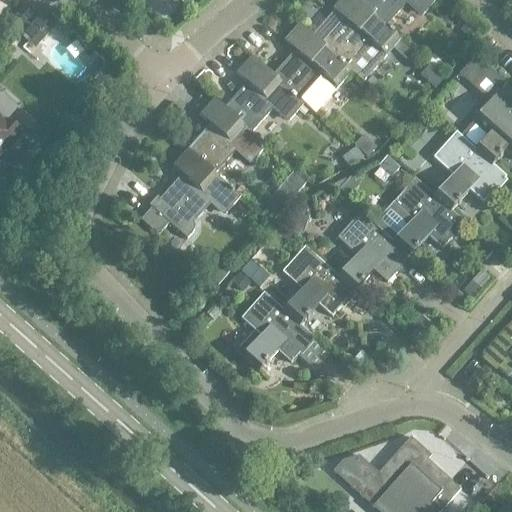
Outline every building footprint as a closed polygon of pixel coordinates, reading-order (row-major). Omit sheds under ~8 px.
[(359,5),(353,0),(343,0),(334,12),(344,21),(322,47),(321,47),(348,71),(348,70),(371,45),(386,59),(394,50),(407,61),(412,54),(400,43),(401,43),(394,37),(396,36),(390,31),(389,32),(386,29),(359,5)] [(363,0),(359,5),(386,29),(409,3),(424,17),(438,0),(363,0)] [(36,51),(57,28),(29,3),(8,27),(36,51)] [(300,27),(285,44),(296,53),(274,79),(273,79),(300,104),(301,103),(324,77),(338,90),(353,74),(348,70),(348,71),(321,47),(322,47),(300,27)] [(274,79),(251,59),(237,76),(248,86),(225,111),(225,112),(252,135),(252,134),(275,109),(290,123),(305,106),(301,103),(300,104),(273,79),(274,79)] [(495,132),(477,153),(476,154),(492,168),(493,166),(511,146),(511,100),(498,88),(475,114),(495,132)] [(225,112),(225,111),(214,101),(200,117),(210,127),(188,152),(215,176),(238,151),(253,164),(268,148),(260,141),(262,140),(258,137),(257,138),(252,134),(252,135),(225,112)] [(0,163),(5,158),(15,167),(18,169),(23,170),(28,167),(30,162),(29,157),(27,156),(32,150),(22,140),(24,137),(8,123),(7,123),(0,116),(0,163)] [(365,135),(349,152),(361,162),(376,146),(365,135)] [(457,135),(434,160),(454,178),(436,199),(435,200),(451,214),(452,213),(470,192),(484,205),(507,179),(493,166),(492,168),(476,154),(477,153),(457,135)] [(215,176),(188,152),(173,169),(184,178),(161,204),(188,228),(211,202),(227,216),(242,200),(234,193),(235,192),(230,187),(229,188),(215,176)] [(391,157),(374,174),(385,185),(402,168),(391,157)] [(260,212),(273,223),(306,186),(292,175),(260,212)] [(416,181),(416,182),(393,207),(413,225),(395,245),(395,246),(410,259),(429,238),(443,251),(465,225),(452,213),(451,214),(435,200),(436,199),(416,181)] [(358,259),(340,279),(339,280),(355,294),(374,273),(388,285),(410,259),(395,246),(395,245),(361,215),(338,241),(358,259)] [(306,249),(305,250),(283,275),(303,292),(284,313),(283,314),(300,329),(300,328),(319,307),(333,319),(355,294),(339,280),(340,279),(306,249)] [(263,286),(270,276),(252,264),(246,274),(263,286)] [(284,313),(264,296),(241,321),(261,339),(242,360),(258,375),(277,353),(291,365),(314,340),(300,328),(300,329),(283,314),(284,313)] [(511,374),(511,323),(482,357),(507,380),(511,374)] [(343,462),(333,473),(375,510),(376,511),(442,511),(461,491),(422,456),(426,452),(411,439),(379,475),(359,457),(343,462)]
